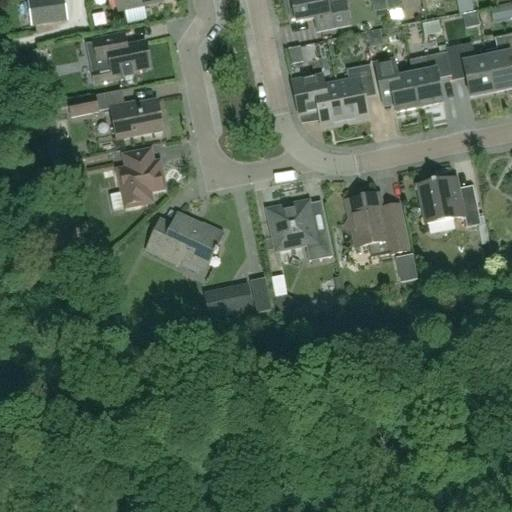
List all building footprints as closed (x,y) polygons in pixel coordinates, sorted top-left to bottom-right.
[(68,20),(64,0),(42,0),(29,2),(33,26),(39,25),(68,20)] [(116,0),(119,10),(162,2),(161,0),(116,0)] [(296,24),(314,21),(317,34),(349,27),(344,3),(327,6),(326,0),(290,0),(291,1),(287,2),(291,22),(295,22),(296,24)] [(386,0),(389,13),(401,10),(398,0),(386,0)] [(124,35),(94,41),(98,61),(95,62),(99,83),(95,84),(95,85),(123,80),(123,82),(135,79),(134,73),(151,70),(146,44),(126,48),(124,35)] [(497,50),(485,53),(494,94),(511,90),(511,36),(494,41),(497,50)] [(470,99),(494,94),(485,53),(474,55),(472,45),(446,50),(447,54),(452,78),(466,75),(470,99)] [(438,81),(452,78),(447,54),(410,62),(411,71),(419,109),(443,105),(438,81)] [(396,114),(419,109),(411,71),(397,74),(395,61),(374,65),(383,108),(394,106),(396,114)] [(349,82),(337,85),(345,125),(369,120),(364,95),(375,92),(376,96),(375,96),(375,97),(376,97),(370,67),(347,72),(349,82)] [(292,83),(298,112),(299,118),(318,114),(321,130),(345,125),(337,85),(324,87),(322,77),(292,83)] [(96,98),(68,104),(71,119),(99,113),(96,98)] [(129,105),(110,109),(116,141),(163,132),(158,102),(130,108),(129,105)] [(160,163),(155,164),(153,164),(150,153),(151,153),(151,151),(123,157),(126,170),(117,172),(125,210),(152,204),(150,193),(165,190),(162,176),(160,163)] [(424,226),(464,218),(466,230),(481,227),(474,195),(461,198),(457,180),(435,184),(435,183),(431,183),(431,185),(417,188),(424,226)] [(353,234),(356,249),(376,245),(379,258),(391,255),(391,257),(409,253),(399,207),(382,210),(379,196),(347,202),(350,218),(343,227),(353,234)] [(269,212),(277,252),(306,246),(308,254),(317,252),(319,261),(332,258),(326,225),(313,228),(308,204),(269,212)] [(172,228),(160,223),(147,252),(178,266),(182,258),(206,269),(205,270),(206,271),(214,254),(216,255),(218,251),(216,250),(223,235),(204,226),(201,230),(177,219),(178,218),(177,217),(172,228)] [(209,318),(251,310),(247,286),(204,294),(209,318)]
